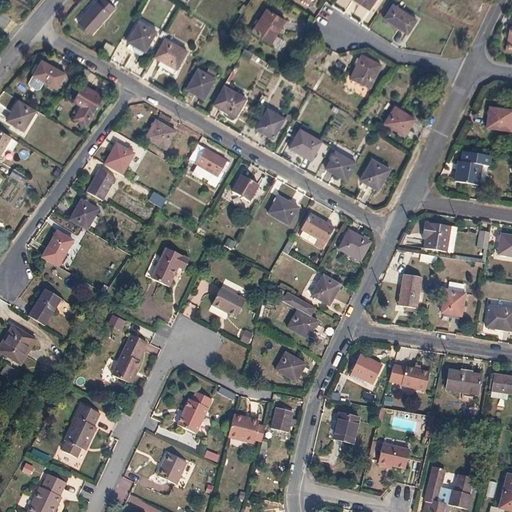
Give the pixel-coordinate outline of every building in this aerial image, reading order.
[(113,9),(103,0),(100,0),(97,4),(96,3),(77,24),(90,35),(113,9)] [(374,0),(352,0),(367,10),(374,0)] [(391,6),(383,20),(406,35),(415,21),(391,6)] [(271,36),(274,37),(283,22),(265,11),(251,33),(266,43),(271,36)] [(126,43),(133,47),(143,53),(155,32),(137,23),(126,43)] [(164,39),(153,58),(175,71),(185,51),(164,39)] [(316,42),(305,59),(312,63),(323,47),(319,44),(316,42)] [(143,53),(133,47),(131,50),(132,52),(137,56),(141,55),(143,53)] [(379,66),(360,56),(349,79),(369,89),(379,66)] [(32,78),(43,84),(56,91),(64,76),(40,62),(31,77),(32,78)] [(185,90),(203,101),(214,80),(213,79),(215,75),(207,70),(204,74),(196,70),(185,90)] [(43,84),(32,78),(28,84),(28,88),(35,92),(39,91),(43,84)] [(73,103),(80,108),(83,110),(76,123),(85,128),(101,99),(82,87),(73,103)] [(223,87),(212,106),(234,119),(245,100),(223,87)] [(23,133),(34,112),(17,102),(6,122),(23,133)] [(83,110),(80,108),(73,121),(76,123),(83,110)] [(394,108),(384,125),(403,137),(413,121),(394,108)] [(272,140),(284,119),(266,109),(254,129),(272,140)] [(133,117),(143,120),(145,112),(135,110),(133,117)] [(510,130),(511,118),(511,113),(511,112),(488,110),(486,130),(509,133),(510,130)] [(165,152),(175,134),(155,123),(145,140),(165,152)] [(288,149),(310,162),(321,143),(299,130),(288,149)] [(0,154),(4,147),(11,152),(16,143),(0,132),(0,154)] [(116,146),(104,166),(122,176),(133,156),(116,146)] [(229,164),(197,146),(188,162),(211,176),(207,184),(214,189),(229,164)] [(324,170),(345,181),(355,164),(334,152),(324,170)] [(488,168),(490,158),(462,154),(461,164),(457,163),(454,183),(478,187),(481,167),(488,168)] [(359,181),(377,192),(389,171),(371,161),(359,181)] [(99,171),(86,194),(102,203),(115,181),(99,171)] [(22,186),(26,180),(13,172),(9,178),(22,186)] [(249,204),(258,188),(240,177),(231,194),(249,204)] [(161,209),(165,201),(153,194),(148,202),(161,209)] [(288,227),(298,210),(277,198),(267,215),(288,227)] [(81,202),(69,222),(86,232),(90,227),(93,230),(98,221),(94,219),(98,212),(81,202)] [(323,228),(325,225),(309,216),(300,231),(302,232),(298,239),(321,251),(331,233),(323,228)] [(424,224),(422,235),(425,236),(425,241),(423,250),(452,254),(456,229),(424,224)] [(333,230),(325,225),(323,228),(331,233),(333,230)] [(58,231),(41,260),(58,269),(73,243),(65,238),(66,236),(58,231)] [(360,263),(370,244),(347,232),(337,251),(360,263)] [(487,251),(489,234),(479,233),(477,249),(487,251)] [(511,238),(500,236),(497,256),(511,258),(511,238)] [(287,243),(281,254),(286,256),(292,245),(287,243)] [(183,272),(188,261),(165,250),(150,280),(168,289),(177,270),(183,272)] [(421,254),(420,262),(436,263),(437,255),(421,254)] [(329,307),(340,287),(322,277),(311,297),(329,307)] [(404,309),(414,310),(416,310),(421,279),(403,277),(398,308),(404,309)] [(463,290),(464,284),(448,282),(448,287),(463,290)] [(230,289),(247,297),(249,292),(232,284),(230,289)] [(46,289),(28,318),(44,328),(61,301),(52,296),(53,293),(46,289)] [(236,320),(244,302),(220,290),(211,307),(236,320)] [(443,315),(458,318),(461,318),(465,295),(445,291),(441,314),(443,315)] [(192,319),(199,307),(190,302),(184,314),(192,319)] [(510,333),(511,320),(511,311),(488,307),(485,329),(510,333)] [(307,341),(317,324),(297,312),(287,329),(307,341)] [(113,316),(110,324),(120,328),(123,320),(113,316)] [(11,328),(6,336),(10,338),(0,354),(20,366),(35,342),(11,328)] [(248,344),(254,334),(246,329),(240,339),(248,344)] [(10,338),(6,336),(0,346),(0,354),(10,338)] [(136,365),(146,344),(130,337),(111,377),(131,386),(135,376),(134,375),(138,366),(136,365)] [(295,383),(305,366),(285,354),(275,371),(295,383)] [(372,386),(381,368),(360,357),(349,379),(362,385),(364,382),(372,386)] [(20,381),(22,378),(6,367),(1,375),(15,385),(18,379),(20,381)] [(424,393),(429,375),(405,369),(401,387),(424,393)] [(477,397),(481,376),(449,372),(445,392),(477,397)] [(511,378),(493,376),(491,394),(506,396),(511,396),(511,378)] [(211,401),(195,393),(191,402),(188,400),(176,426),(195,435),(211,401)] [(506,396),(491,394),(490,399),(505,402),(506,396)] [(392,405),(392,397),(385,396),(384,404),(392,405)] [(92,429),(99,416),(80,407),(63,442),(66,444),(61,453),(77,460),(80,451),(83,452),(85,448),(87,449),(95,430),(92,429)] [(287,435),(292,414),(275,409),(270,430),(287,435)] [(353,445),(359,420),(338,415),(332,440),(353,445)] [(261,443),(264,428),(257,426),(258,423),(233,416),(228,439),(252,445),(253,441),(261,443)] [(433,424),(429,423),(425,438),(430,439),(433,424)] [(408,452),(406,461),(423,465),(428,445),(411,441),(408,452)] [(404,471),(406,461),(408,452),(382,446),(377,465),(404,471)] [(217,461),(219,454),(206,450),(204,457),(217,461)] [(265,452),(260,450),(255,470),(260,472),(265,452)] [(176,486),(186,465),(167,456),(157,477),(176,486)] [(30,476),(34,466),(25,462),(21,472),(30,476)] [(468,511),(471,497),(468,496),(472,480),(458,477),(454,492),(440,489),(445,471),(432,468),(424,503),(425,503),(423,511),(447,511),(449,507),(468,511)] [(59,499),(65,485),(47,476),(41,490),(39,489),(28,511),(54,511),(60,499),(59,499)] [(79,489),(83,483),(72,476),(68,482),(79,489)] [(507,511),(511,511),(511,477),(507,476),(499,510),(507,511)]
